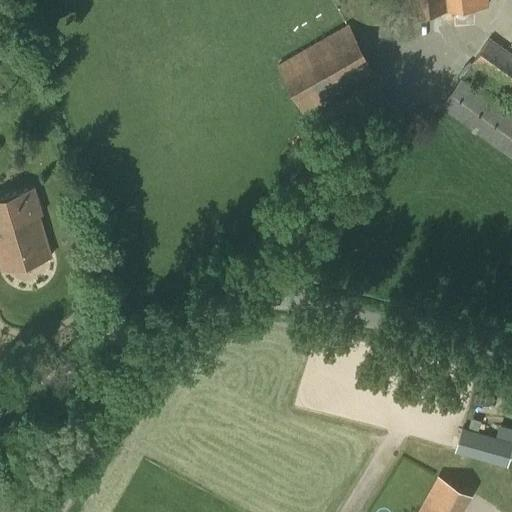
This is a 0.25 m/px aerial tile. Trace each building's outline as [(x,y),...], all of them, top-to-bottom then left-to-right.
[(404,0),(406,11),(489,5),(488,0),(404,0)] [(309,115),(331,103),(357,137),(396,106),(374,79),(379,75),(348,23),(279,63),(309,115)] [(511,54),(491,39),(442,107),(511,157),(511,115),(471,86),(483,70),(511,91),(511,54)] [(289,178),(317,198),(333,176),(305,157),(289,178)] [(52,255),(40,214),(44,212),(36,186),(0,196),(0,247),(6,268),(52,255)] [(455,452),(507,465),(511,444),(511,439),(462,426),(455,452)] [(438,474),(417,511),(462,511),(472,493),(438,474)]
